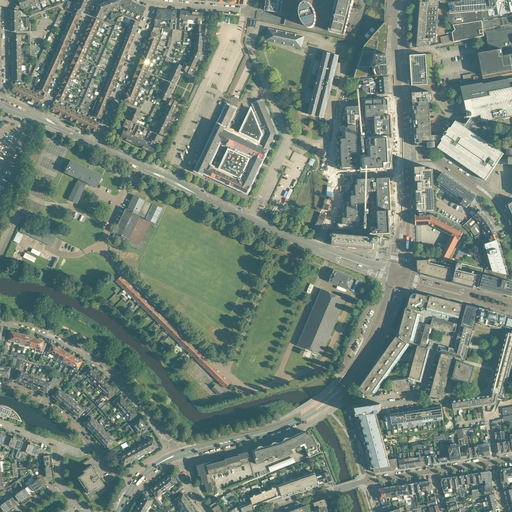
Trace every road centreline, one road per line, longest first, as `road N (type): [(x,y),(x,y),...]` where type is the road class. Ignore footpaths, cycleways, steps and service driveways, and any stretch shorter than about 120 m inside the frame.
road 1 (residential): [(179,454),(130,389),(89,352),(42,327),(0,318)]
road 2 (secondary): [(330,253),(149,171)]
road 3 (residential): [(149,171),(199,82),(209,7)]
road 4 (residential): [(95,146),(153,3)]
road 5 (residential): [(407,155),(430,155),(488,198),(511,246)]
road 6 (secondary): [(179,454),(263,433),(316,409)]
road 7 (residential): [(93,0),(38,120)]
road 8 (unclassified): [(404,276),(407,155)]
